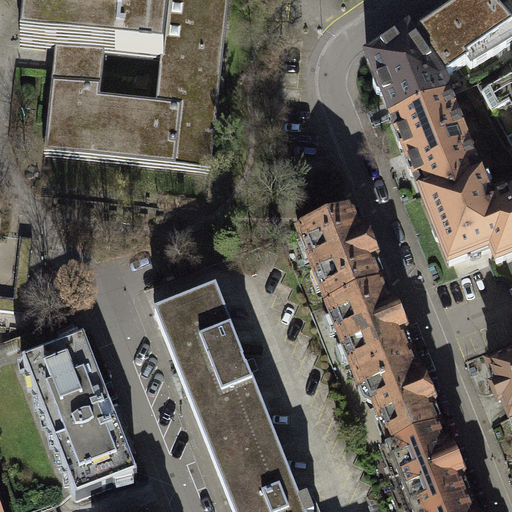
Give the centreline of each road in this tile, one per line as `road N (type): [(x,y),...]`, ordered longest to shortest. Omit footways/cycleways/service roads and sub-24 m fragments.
road 1 (residential): [(494,511),(333,101),(340,52),(414,0)]
road 2 (residential): [(100,278),(190,511)]
